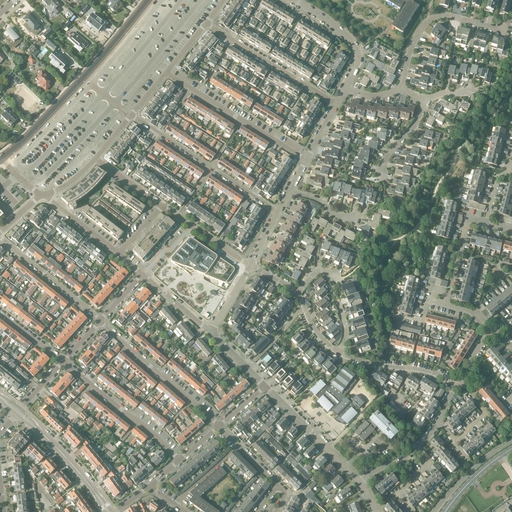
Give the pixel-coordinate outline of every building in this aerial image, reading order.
[(43,2),(42,3),(44,6),(45,5),(47,6),(45,8),(51,14),(52,12),(55,15),(61,10),(57,7),(59,5),(53,0),(42,0),(42,1),(43,2)] [(106,0),(109,2),(107,5),(109,7),(115,12),(121,4),(116,0),(106,0)] [(242,0),(234,0),(234,2),(241,7),(243,8),(247,3),(245,2),(242,0)] [(262,8),(259,13),(261,15),(269,2),(264,0),(263,0),(259,6),(260,6),(262,8)] [(405,0),(387,0),(401,8),(405,0)] [(400,31),(401,32),(402,32),(403,30),(401,29),(403,25),(405,26),(407,24),(405,23),(407,19),(409,20),(411,18),(409,17),(411,13),(413,14),(414,12),(413,11),(414,7),(416,8),(418,6),(414,3),(415,1),(414,1),(415,0),(414,0),(408,0),(408,1),(409,2),(408,3),(406,7),(406,6),(404,9),(405,10),(403,13),(402,12),(400,15),(401,16),(399,19),(398,18),(397,21),(397,22),(395,25),(395,24),(393,27),(394,28),(393,29),(399,33),(400,31)] [(440,0),(440,4),(441,5),(440,7),(447,9),(449,0),(440,0)] [(456,7),(460,8),(461,2),(462,2),(462,1),(465,2),(464,3),(465,3),(465,0),(458,0),(458,1),(457,1),(456,7)] [(493,13),(496,0),(489,0),(487,9),(486,8),(486,9),(488,9),(487,12),(493,13)] [(508,14),(511,3),(504,1),(501,13),(499,12),(498,15),(504,17),(505,14),(508,14)] [(78,10),(83,14),(89,6),(84,2),(78,10)] [(230,7),(237,12),(239,9),(241,10),(243,8),(241,7),(234,2),(230,7)] [(267,11),(270,12),(274,5),(269,2),(261,15),(264,16),(266,13),(267,11)] [(269,19),(272,21),(275,15),(279,9),(277,7),(274,5),(274,6),(274,5),(270,12),(273,14),(272,16),(271,16),(269,19)] [(234,17),(236,19),(240,14),(237,12),(230,7),(226,12),(234,17)] [(71,17),(75,13),(69,8),(66,12),(71,17)] [(280,19),(284,12),(285,11),(282,9),(281,10),(279,9),(275,15),(272,21),(274,22),(276,19),(277,17),(280,19)] [(246,10),(243,16),(248,19),(249,16),(251,13),(246,10)] [(232,24),(236,19),(234,17),(226,12),(223,17),(230,22),(232,24)] [(283,21),(280,26),(282,27),(289,15),(284,12),(280,19),(283,21)] [(28,25),(34,31),(39,27),(33,20),(35,18),(30,13),(22,20),(28,25)] [(86,22),(98,32),(104,24),(92,14),(88,19),(86,22)] [(294,18),(289,15),(282,27),(278,33),(286,37),(290,31),(287,29),(285,32),(283,31),(287,25),(286,25),(287,23),(290,25),(295,18),(294,18)] [(230,22),(223,17),(219,22),(219,23),(218,24),(222,27),(223,26),(226,28),(226,27),(228,29),(232,24),(230,22)] [(68,21),(63,25),(68,30),(72,25),(68,21)] [(296,28),(301,31),(305,25),(300,22),(300,21),(295,28),(296,28)] [(435,30),(443,36),(447,31),(449,33),(452,29),(448,26),(447,26),(445,24),(442,28),(438,25),(435,30)] [(303,33),(306,35),(310,28),(311,27),(308,25),(307,26),(305,25),(301,31),(297,37),(294,42),(297,44),(300,39),(300,38),(303,33)] [(49,26),(46,29),(47,30),(49,32),(52,36),(55,33),(52,30),(49,26)] [(452,43),(460,45),(464,29),(459,28),(459,27),(458,27),(456,36),(457,36),(456,38),(453,37),(452,43)] [(14,47),(22,40),(16,34),(15,34),(10,28),(4,34),(7,37),(6,38),(14,47)] [(239,36),(244,39),(249,30),(247,28),(246,31),(243,29),(239,36)] [(306,35),(311,38),(315,31),(310,28),(306,35)] [(469,47),(471,39),(468,38),(470,30),(470,31),(464,29),(460,45),(469,47)] [(252,31),(249,30),(244,39),(249,42),(253,35),(250,33),(252,31)] [(443,36),(435,30),(431,35),(436,38),(433,41),(439,45),(443,40),(441,39),(443,36)] [(320,34),(315,31),(311,38),(316,41),(320,34)] [(473,46),(479,47),(482,34),(476,32),(474,40),(471,39),(469,47),(472,48),(473,46)] [(74,33),(69,39),(76,44),(73,47),(80,52),(82,49),(84,48),(86,48),(88,46),(88,45),(87,44),(87,43),(84,41),(83,41),(82,40),(83,39),(76,34),(74,33)] [(254,33),(253,35),(249,42),(254,45),(258,36),(254,33)] [(204,42),(201,45),(209,52),(210,53),(213,49),(220,53),(224,46),(219,43),(218,45),(215,43),(217,41),(216,40),(217,38),(212,34),(211,35),(210,35),(207,38),(206,37),(203,41),(204,42)] [(325,37),(320,34),(316,41),(321,44),(325,37)] [(487,49),(489,42),(486,42),(487,38),(488,38),(489,37),(488,36),(488,35),(482,34),(479,47),(485,49),(487,49)] [(261,37),(259,36),(258,36),(254,45),(258,48),(262,41),(260,39),(261,37)] [(332,41),(325,37),(321,44),(320,46),(322,48),(324,46),(328,48),(332,41)] [(491,48),(497,50),(500,37),(497,37),(497,38),(494,37),(492,43),(489,42),(487,49),(490,50),(491,48)] [(508,57),(509,50),(504,48),(504,47),(506,40),(503,39),(503,38),(500,37),(497,50),(503,51),(502,55),(508,57)] [(49,38),(45,42),(54,50),(58,46),(49,38)] [(309,40),(308,43),(304,49),(307,50),(312,42),(309,40)] [(258,48),(263,50),(267,44),(262,41),(258,48)] [(272,47),(267,44),(263,50),(268,53),(268,54),(272,47),(272,46),(272,47)] [(271,55),(276,58),(282,48),(283,45),(281,44),(278,50),(275,48),(271,55)] [(375,60),(380,52),(386,55),(389,50),(377,44),(375,48),(376,49),(376,50),(374,49),(370,57),(375,60)] [(197,51),(204,57),(209,52),(201,45),(198,48),(199,49),(197,51)] [(27,51),(31,54),(36,50),(33,46),(27,51)] [(285,64),(290,67),(294,60),(292,59),(295,53),(296,53),(299,48),(296,46),(293,52),(285,64)] [(225,54),(230,57),(235,50),(230,47),(229,47),(225,54)] [(280,61),(285,54),(282,53),(284,50),(282,48),(276,58),(280,61)] [(437,60),(437,59),(438,55),(445,56),(446,51),(432,48),(431,53),(424,51),(423,57),(429,58),(430,58),(437,60)] [(239,53),(235,50),(230,57),(229,59),(231,60),(232,58),(235,60),(239,53)] [(287,56),(285,54),(280,61),(285,64),(293,52),(290,50),(289,51),(290,52),(289,54),(288,54),(287,56)] [(393,59),(388,67),(396,70),(395,70),(399,63),(397,61),(399,56),(389,50),(386,55),(393,59)] [(56,51),(50,58),(62,69),(67,63),(68,61),(65,59),(65,58),(56,51)] [(201,58),(202,59),(204,57),(197,51),(196,52),(195,52),(193,55),(199,61),(201,58)] [(335,59),(337,60),(344,64),(347,59),(346,58),(348,56),(340,51),(335,59)] [(240,63),(244,56),(239,53),(235,60),(240,63)] [(190,59),(189,61),(195,66),(199,61),(193,55),(190,59)] [(31,56),(27,60),(32,65),(36,60),(31,56)] [(242,64),(245,66),(249,59),(244,56),(240,63),(237,68),(233,73),(236,75),(240,69),(239,69),(242,64)] [(315,65),(318,59),(316,58),(311,65),(310,67),(312,68),(314,65),(315,65)] [(430,58),(429,58),(428,63),(420,60),(418,66),(424,67),(434,69),(435,64),(441,66),(442,61),(437,59),(437,60),(430,58)] [(254,62),(249,59),(245,66),(248,67),(247,69),(249,70),(250,69),(254,62)] [(290,67),(295,70),(299,63),(294,60),(290,67)] [(341,69),(344,64),(337,60),(334,65),(341,69)] [(366,71),(370,73),(371,74),(375,66),(382,70),(385,65),(375,60),(372,65),(370,64),(366,71)] [(193,69),(196,71),(198,68),(195,66),(189,61),(187,63),(187,62),(184,66),(182,68),(186,72),(188,70),(190,72),(193,69)] [(250,69),(254,72),(259,65),(254,62),(250,69)] [(304,66),(299,63),(295,70),(300,73),(304,66)] [(263,68),(259,65),(254,72),(259,74),(263,68)] [(300,73),(305,76),(309,69),(309,68),(305,65),(304,66),(300,73)] [(334,65),(331,71),(338,75),(341,69),(334,65)] [(391,85),(393,82),(396,77),(393,75),(396,70),(388,67),(385,65),(382,70),(389,74),(385,81),(383,84),(389,87),(390,84),(391,85)] [(468,80),(470,74),(471,70),(467,69),(468,66),(461,65),(460,71),(459,73),(464,75),(463,78),(468,80)] [(457,81),(459,73),(460,71),(456,70),(456,68),(450,66),(447,74),(453,76),(452,79),(457,81)] [(479,80),(480,78),(482,70),(478,70),(479,67),(472,66),(471,70),(470,74),(475,76),(474,79),(479,80)] [(414,75),(421,77),(429,78),(430,74),(437,76),(438,70),(434,69),(424,67),(423,71),(416,70),(414,75)] [(263,68),(259,74),(258,77),(264,81),(265,78),(264,77),(268,71),(268,70),(268,71),(263,68)] [(313,72),(309,69),(305,76),(309,79),(314,72),(313,72)] [(482,69),(482,70),(480,78),(485,79),(484,82),(490,84),(490,83),(491,83),(493,78),(491,78),(493,71),(482,69)] [(334,80),(338,75),(331,71),(328,76),(334,80)] [(8,77),(12,80),(12,81),(13,80),(14,81),(18,77),(12,72),(9,75),(10,76),(8,77)] [(49,81),(48,80),(46,78),(47,77),(42,72),(38,76),(35,79),(38,82),(38,83),(46,90),(50,86),(48,85),(49,84),(49,83),(49,82),(49,81)] [(267,86),(269,87),(271,84),(272,82),(276,76),(272,73),(272,72),(267,79),(266,79),(265,81),(269,83),(267,86)] [(380,78),(371,74),(370,73),(367,78),(364,76),(359,84),(366,87),(370,80),(377,84),(380,78)] [(219,80),(220,78),(218,77),(217,78),(213,76),(210,83),(215,86),(219,80)] [(272,82),(277,85),(281,78),(276,76),(272,82)] [(331,85),(334,80),(328,76),(324,81),(331,85)] [(421,77),(420,81),(412,79),(410,84),(422,87),(421,88),(424,88),(425,88),(427,88),(428,84),(433,85),(434,79),(429,78),(421,77)] [(281,78),(277,85),(282,88),(286,81),(281,79),(281,78)] [(215,86),(219,89),(223,83),(219,80),(215,86)] [(331,85),(324,81),(322,80),(318,87),(326,92),(327,90),(328,91),(331,85)] [(284,90),(287,91),(291,84),(286,81),(282,88),(280,91),(283,92),(284,90)] [(223,83),(219,89),(225,92),(230,83),(228,82),(227,85),(223,83)] [(166,88),(165,89),(171,94),(177,87),(173,84),(173,85),(171,83),(170,84),(169,84),(168,86),(167,86),(165,88),(166,88)] [(225,92),(230,95),(233,89),(231,87),(232,86),(230,84),(230,83),(225,92)] [(296,87),(291,84),(287,91),(291,94),(296,87)] [(300,90),(296,87),(291,94),(289,98),(291,99),(294,96),(296,97),(301,90),(300,90)] [(25,89),(18,96),(30,108),(36,101),(25,89)] [(161,94),(167,99),(171,94),(165,89),(163,92),(161,94)] [(230,95),(235,98),(238,92),(239,92),(240,90),(238,89),(236,91),(233,89),(230,95)] [(238,92),(235,98),(240,101),(243,95),(239,92),(238,92)] [(157,98),(157,99),(163,104),(166,105),(170,100),(167,99),(161,94),(159,96),(159,95),(157,98)] [(245,105),(250,96),(248,94),(247,97),(243,95),(240,101),(245,105)] [(250,108),(253,102),(250,100),(252,97),(250,96),(245,105),(246,106),(246,107),(249,109),(250,108)] [(184,106),(189,109),(194,101),(189,98),(184,106)] [(155,102),(153,104),(159,109),(161,110),(166,105),(163,104),(157,99),(156,99),(154,102),(155,102)] [(437,103),(432,111),(438,114),(443,106),(451,111),(454,106),(442,99),(439,104),(437,103)] [(345,112),(355,115),(359,101),(353,100),(352,104),(347,103),(345,112)] [(199,104),(194,101),(189,109),(194,112),(193,112),(194,113),(199,104)] [(310,103),(309,105),(319,111),(322,106),(315,101),(313,104),(310,103)] [(366,116),(366,117),(370,104),(364,103),(362,107),(358,106),(359,101),(355,115),(363,117),(364,114),(366,115),(366,116)] [(456,101),(454,106),(451,111),(456,114),(460,107),(467,111),(471,105),(463,101),(461,103),(456,101)] [(370,104),(366,117),(374,119),(375,116),(378,116),(377,117),(378,117),(381,105),(375,103),(374,108),(369,107),(370,104)] [(149,108),(149,109),(155,114),(157,115),(161,110),(159,109),(153,104),(151,106),(149,108)] [(204,107),(199,104),(194,113),(196,114),(197,112),(200,114),(204,107)] [(253,109),(259,113),(262,108),(256,104),(252,110),(253,109)] [(389,118),(392,105),(386,104),(385,108),(381,107),(381,105),(378,117),(385,119),(386,116),(389,117),(389,118)] [(393,106),(392,105),(389,118),(396,120),(397,117),(400,118),(403,106),(398,104),(396,109),(392,108),(393,106)] [(319,112),(319,111),(309,105),(306,110),(308,112),(316,117),(317,115),(319,112)] [(404,106),(403,106),(400,118),(409,121),(410,117),(412,117),(415,107),(409,105),(407,109),(403,108),(404,106)] [(202,117),(204,119),(209,111),(204,107),(200,114),(203,115),(202,117)] [(269,113),(262,108),(259,113),(259,114),(266,118),(269,113)] [(11,126),(17,119),(13,115),(14,114),(12,112),(11,113),(7,109),(0,115),(8,122),(7,123),(9,124),(11,126)] [(148,109),(146,111),(146,112),(145,114),(144,116),(149,120),(150,119),(152,120),(156,115),(155,114),(149,109),(148,109)] [(272,122),(273,122),(276,117),(279,113),(280,113),(282,111),(280,110),(281,109),(279,109),(277,112),(277,111),(274,116),(269,113),(266,118),(273,122),(272,122)] [(214,114),(209,111),(204,119),(209,122),(210,120),(214,114)] [(438,114),(432,111),(431,114),(432,115),(431,116),(430,116),(428,119),(425,117),(422,123),(425,125),(424,126),(431,129),(433,130),(434,128),(432,127),(435,121),(442,125),(446,118),(438,114)] [(315,117),(316,117),(308,112),(305,117),(312,122),(313,120),(314,121),(316,117),(315,117)] [(219,117),(214,114),(210,120),(215,123),(219,117)] [(224,120),(219,117),(215,123),(220,126),(224,120)] [(283,121),(276,117),(273,122),(280,126),(279,127),(283,120),(283,121)] [(297,120),(301,123),(309,127),(312,122),(305,117),(303,120),(299,118),(297,120)] [(229,123),(224,120),(220,126),(225,129),(229,123)] [(350,133),(351,133),(352,129),(358,131),(360,125),(346,122),(344,127),(338,125),(336,130),(342,132),(342,131),(350,133)] [(230,124),(229,123),(225,129),(223,132),(230,136),(235,128),(233,127),(234,125),(231,123),(230,124)] [(309,128),(309,127),(301,123),(298,128),(306,133),(307,131),(310,128),(309,128)] [(165,130),(172,134),(175,129),(169,124),(165,130)] [(134,127),(130,132),(138,139),(139,137),(140,136),(142,137),(144,135),(143,133),(144,132),(136,126),(135,128),(134,127)] [(245,137),(248,131),(241,127),(242,127),(238,133),(238,132),(245,137)] [(305,133),(306,133),(298,128),(295,133),(302,138),(304,136),(304,137),(306,133),(305,133)] [(178,139),(182,133),(175,129),(172,134),(171,134),(172,134),(178,138),(178,139)] [(378,132),(376,139),(383,140),(385,141),(386,136),(390,137),(391,131),(382,129),(381,133),(378,132)] [(417,139),(421,140),(431,142),(432,137),(439,139),(441,134),(426,130),(425,135),(418,134),(417,139)] [(249,131),(248,131),(245,137),(252,141),(255,135),(255,136),(248,131),(249,131)] [(331,139),(336,140),(347,143),(348,138),(353,139),(355,134),(351,133),(350,133),(342,131),(342,132),(341,136),(333,134),(331,139)] [(136,141),(138,139),(130,132),(126,137),(132,142),(134,140),(136,141)] [(185,143),(188,138),(182,133),(178,139),(178,138),(185,143)] [(255,135),(252,141),(259,145),(262,139),(262,140),(255,136),(255,135)] [(128,147),(132,142),(126,137),(121,142),(128,147)] [(492,143),(502,145),(503,141),(493,138),(491,137),(490,142),(492,143)] [(191,148),(195,142),(188,138),(185,143),(191,147),(191,148)] [(369,141),(368,148),(374,149),(377,150),(378,145),(381,146),(383,140),(376,139),(373,138),(372,142),(369,141)] [(262,140),(262,139),(259,145),(265,149),(265,150),(269,144),(269,143),(268,144),(262,140)] [(341,152),(341,151),(342,147),(349,148),(350,143),(347,143),(336,140),(335,145),(328,143),(327,148),(332,150),(332,149),(341,152)] [(433,143),(431,142),(421,140),(420,144),(411,142),(410,147),(412,148),(426,151),(427,146),(432,148),(433,143)] [(158,154),(160,151),(164,146),(163,146),(157,142),(157,141),(152,150),(158,154)] [(121,142),(118,147),(126,154),(130,149),(128,147),(121,142)] [(198,152),(202,147),(195,142),(191,148),(192,147),(198,151),(198,152)] [(164,146),(160,151),(167,156),(170,150),(170,151),(164,146)] [(118,147),(114,151),(120,157),(122,158),(126,154),(118,147)] [(205,156),(208,151),(209,151),(208,150),(208,151),(202,147),(198,152),(205,156),(204,156),(205,157),(205,156)] [(373,155),(374,149),(368,148),(364,147),(363,151),(361,150),(360,156),(368,159),(368,158),(370,154),(373,155)] [(417,159),(418,155),(425,156),(426,151),(412,148),(411,152),(404,151),(403,156),(407,157),(417,159)] [(345,152),(341,151),(341,152),(332,149),(332,150),(331,154),(323,152),(321,157),(326,159),(326,158),(337,161),(338,156),(344,157),(345,152)] [(167,156),(173,160),(177,154),(177,155),(170,151),(171,150),(170,150),(167,156)] [(116,161),(120,157),(114,151),(109,157),(110,157),(109,159),(116,165),(118,163),(118,162),(116,161)] [(208,151),(205,156),(211,160),(211,161),(215,155),(208,151)] [(177,155),(177,154),(173,160),(180,164),(184,159),(183,159),(177,155)] [(357,167),(363,168),(364,164),(368,165),(369,159),(368,158),(368,159),(360,156),(359,156),(358,160),(356,160),(354,166),(357,167)] [(151,162),(144,157),(142,160),(144,161),(149,165),(151,162)] [(281,164),(288,168),(289,168),(291,165),(290,165),(292,162),(285,157),(281,164)] [(419,160),(417,159),(407,157),(406,161),(397,159),(396,165),(404,167),(404,166),(412,168),(413,164),(418,165),(419,160)] [(498,161),(488,158),(486,157),(484,162),(497,166),(498,161)] [(316,167),(322,168),(323,168),(331,170),(332,165),(339,167),(340,161),(337,161),(326,158),(326,159),(325,163),(318,161),(316,167)] [(184,159),(180,164),(187,169),(190,164),(191,163),(190,163),(190,164),(184,159)] [(218,164),(224,169),(228,164),(221,159),(222,159),(221,159),(217,165),(218,165),(218,164)] [(231,174),(234,168),(228,164),(228,163),(228,164),(224,169),(231,173),(231,174)] [(197,168),(190,164),(187,169),(194,173),(197,168)] [(281,164),(278,169),(285,174),(287,171),(286,171),(288,168),(281,164)] [(394,174),(403,177),(403,176),(408,178),(408,177),(409,173),(417,175),(418,170),(412,168),(404,166),(404,167),(402,171),(395,169),(394,174)] [(72,193),(71,191),(68,193),(65,195),(62,196),(63,198),(61,199),(72,210),(73,210),(74,210),(76,209),(76,208),(76,207),(75,204),(74,204),(71,206),(70,204),(73,203),(74,202),(79,199),(80,199),(85,195),(85,194),(90,190),(95,185),(96,185),(100,180),(100,179),(104,174),(105,174),(96,168),(96,167),(94,170),(95,171),(93,174),(91,176),(90,175),(88,177),(85,180),(87,181),(84,183),(82,185),(81,184),(78,186),(76,188),(77,189),(74,191),(72,193)] [(140,178),(145,171),(140,168),(140,167),(135,174),(135,175),(140,178)] [(366,169),(363,168),(357,167),(356,171),(353,170),(352,177),(360,179),(361,174),(365,175),(366,169)] [(200,178),(204,172),(203,172),(197,168),(194,173),(200,177),(200,178)] [(237,178),(241,173),(234,168),(231,174),(231,173),(238,178),(237,178)] [(274,175),(282,180),(283,177),(285,174),(278,169),(275,168),(274,170),(276,171),(274,175)] [(311,175),(316,176),(327,179),(328,174),(334,176),(335,171),(331,170),(323,168),(322,168),(321,173),(313,170),(311,175)] [(473,175),(485,179),(487,174),(474,170),(473,175)] [(150,175),(145,171),(140,178),(145,182),(150,175)] [(248,177),(241,173),(237,178),(238,178),(244,182),(248,177)] [(264,173),(258,181),(262,183),(265,178),(266,179),(266,178),(265,177),(267,175),(264,173)] [(150,175),(145,182),(150,185),(155,178),(150,175)] [(274,175),(271,181),(278,185),(280,183),(280,182),(281,179),(282,180),(274,175)] [(471,180),(474,181),(484,184),(485,179),(473,175),(471,180)] [(206,182),(213,186),(216,181),(210,177),(210,176),(206,182)] [(330,180),(327,179),(316,176),(315,181),(308,179),(306,184),(321,188),(323,183),(329,185),(330,180)] [(408,188),(408,187),(409,183),(414,184),(416,179),(408,177),(408,178),(403,176),(403,177),(402,181),(393,179),(392,184),(397,185),(408,188)] [(254,181),(248,177),(244,182),(244,183),(244,182),(251,186),(250,187),(251,187),(255,181),(254,181)] [(155,189),(160,182),(155,178),(150,185),(155,189)] [(216,180),(216,181),(213,186),(219,190),(223,185),(216,181),(217,181),(216,180)] [(472,186),(483,189),(484,184),(474,181),(471,180),(470,185),(472,186)] [(278,185),(271,181),(267,186),(275,191),(276,188),(278,185)] [(160,192),(165,185),(160,182),(155,189),(160,192)] [(344,194),(345,187),(342,186),(342,184),(335,182),(333,191),(338,192),(337,196),(343,197),(344,194)] [(104,189),(106,191),(140,215),(145,207),(111,184),(110,186),(107,185),(104,189)] [(170,189),(170,188),(165,185),(160,192),(166,196),(170,189)] [(223,185),(219,190),(226,195),(230,189),(229,190),(223,185)] [(275,191),(267,186),(266,185),(262,191),(263,192),(271,197),(271,196),(273,194),(275,191)] [(344,194),(349,195),(348,198),(353,200),(354,198),(356,190),(352,189),(353,186),(346,185),(345,187),(344,194)] [(411,188),(408,187),(408,188),(397,185),(396,190),(389,188),(388,193),(403,197),(404,192),(410,194),(411,188)] [(170,189),(166,196),(171,199),(176,192),(173,190),(174,188),(172,186),(170,188),(170,189)] [(367,201),(369,202),(375,203),(377,193),(373,193),(373,190),(367,188),(366,191),(363,203),(367,203),(367,201)] [(226,195),(233,199),(236,194),(230,190),(230,189),(226,195)] [(363,204),(363,203),(366,191),(363,190),(362,191),(356,189),(356,190),(354,198),(359,199),(358,203),(363,204)] [(467,195),(480,199),(481,194),(471,191),(469,190),(467,195)] [(171,199),(176,203),(181,196),(176,192),(171,199)] [(181,196),(176,203),(181,206),(188,197),(184,194),(182,197),(181,196)] [(236,194),(233,199),(239,204),(243,198),(243,199),(236,194),(237,194),(236,194)] [(477,204),(479,204),(480,199),(467,195),(466,201),(468,201),(471,202),(474,203),(477,204)] [(444,206),(446,206),(457,209),(458,204),(445,200),(444,206)] [(187,210),(193,215),(198,207),(192,203),(192,202),(186,211),(187,210)] [(290,211),(304,218),(305,215),(304,214),(308,207),(300,203),(298,207),(293,205),(290,211)] [(41,207),(38,212),(44,217),(48,212),(50,214),(52,211),(44,205),(42,207),(41,207)] [(82,211),(86,214),(85,215),(118,240),(123,233),(91,208),(87,205),(82,211)] [(257,206),(252,214),(260,219),(260,218),(262,216),(264,212),(261,211),(262,209),(257,206)] [(198,207),(193,215),(200,219),(205,212),(198,207)] [(375,213),(373,222),(380,224),(382,215),(389,217),(389,218),(392,219),(394,212),(380,209),(378,214),(375,213)] [(289,215),(286,221),(298,227),(296,226),(298,223),(300,225),(304,218),(290,211),(295,214),(294,218),(289,215)] [(41,222),(44,217),(38,212),(34,216),(41,222)] [(211,217),(205,212),(200,219),(199,220),(200,220),(200,219),(206,224),(211,217)] [(160,213),(157,217),(172,232),(177,227),(174,225),(167,218),(161,213),(160,213)] [(258,222),(260,219),(252,214),(249,220),(256,224),(257,224),(258,222)] [(41,222),(34,216),(30,221),(39,228),(42,223),(41,222)] [(157,217),(153,222),(168,236),(172,232),(157,217)] [(211,217),(206,224),(213,228),(218,221),(211,217)] [(322,227),(325,229),(328,223),(328,222),(320,218),(319,221),(314,218),(308,228),(314,231),(317,224),(322,227)] [(53,224),(51,222),(49,224),(54,227),(59,221),(57,219),(53,224)] [(254,227),(256,224),(249,220),(246,225),(253,230),(255,227),(254,227)] [(63,221),(62,222),(62,221),(56,229),(61,233),(67,226),(65,224),(65,223),(63,221)] [(224,226),(218,221),(213,228),(212,229),(213,229),(219,233),(219,234),(225,225),(224,226)] [(283,224),(280,230),(294,237),(290,235),(291,232),(294,234),(298,227),(286,221),(289,223),(287,227),(283,224)] [(380,224),(373,222),(369,221),(367,226),(364,226),(362,234),(364,235),(363,237),(369,239),(370,233),(369,233),(371,227),(379,229),(380,224)] [(153,222),(149,226),(164,240),(168,236),(153,222)] [(23,223),(19,228),(26,234),(30,229),(23,223)] [(328,223),(325,229),(322,233),(327,236),(331,229),(336,231),(335,232),(338,234),(341,230),(342,227),(334,223),(333,225),(328,223)] [(246,225),(244,228),(242,231),(249,236),(250,236),(251,233),(253,230),(246,225)] [(72,230),(67,226),(61,233),(67,237),(72,230)] [(149,226),(144,231),(160,245),(164,240),(149,226)] [(440,231),(450,234),(452,229),(441,226),(439,226),(437,231),(440,231)] [(22,238),(26,234),(19,228),(15,233),(22,238)] [(41,228),(38,231),(43,234),(42,235),(46,238),(52,230),(49,228),(46,232),(41,228)] [(71,241),(77,233),(75,232),(76,231),(73,229),(73,230),(72,230),(67,237),(71,241)] [(246,241),(248,239),(249,236),(242,231),(239,229),(237,232),(241,234),(239,237),(246,241)] [(279,235),(276,240),(286,245),(287,243),(290,244),(294,237),(280,230),(285,233),(283,237),(279,235)] [(355,234),(352,233),(347,230),(345,232),(341,230),(338,234),(335,240),(340,243),(344,236),(354,241),(356,236),(354,235),(355,234)] [(140,235),(156,249),(160,245),(144,231),(140,235)] [(449,239),(450,234),(440,231),(437,231),(436,236),(449,239)] [(23,239),(22,238),(15,233),(15,232),(13,234),(14,235),(11,238),(14,240),(13,242),(16,245),(18,243),(19,244),(23,239)] [(83,238),(77,233),(71,241),(77,245),(83,238)] [(140,235),(136,239),(152,254),(156,249),(140,235)] [(304,252),(312,256),(313,256),(311,255),(315,247),(312,246),(315,241),(305,235),(302,241),(309,245),(306,249),(305,249),(304,252)] [(244,244),(246,241),(239,237),(235,243),(233,241),(231,244),(237,248),(239,245),(242,247),(243,247),(245,244),(244,244)] [(132,244),(136,247),(148,258),(152,254),(136,239),(132,244)] [(171,260),(171,261),(171,262),(172,263),(180,269),(185,272),(186,270),(189,272),(190,272),(191,272),(192,272),(193,271),(223,283),(224,283),(225,283),(226,283),(226,282),(227,282),(234,271),(234,270),(234,269),(234,268),(233,268),(217,256),(207,250),(204,247),(192,240),(191,239),(190,239),(189,239),(188,240),(178,251),(171,258),(171,259),(171,260)] [(81,247),(81,248),(80,248),(83,250),(81,253),(83,254),(85,252),(91,244),(86,240),(81,247)] [(272,244),(269,249),(283,257),(283,256),(279,254),(280,252),(283,253),(287,246),(286,245),(276,240),(276,241),(279,242),(276,246),(272,244)] [(331,257),(331,256),(334,248),(331,247),(332,244),(325,241),(322,250),(327,252),(325,255),(331,257)] [(92,244),(91,244),(85,252),(90,256),(96,248),(94,246),(95,246),(92,244)] [(33,257),(39,249),(33,245),(28,251),(30,253),(30,254),(33,257)] [(36,258),(39,260),(50,247),(48,245),(42,252),(39,249),(33,257),(36,259),(36,258)] [(39,260),(45,265),(50,259),(46,255),(52,248),(50,247),(39,260)] [(144,263),(148,258),(136,247),(132,252),(134,254),(142,261),(144,263)] [(96,248),(90,256),(96,260),(101,252),(99,250),(100,250),(97,248),(96,248)] [(297,264),(301,266),(304,268),(308,260),(310,261),(312,256),(304,252),(298,248),(295,253),(302,257),(300,262),(299,262),(297,264)] [(331,256),(336,258),(334,261),(340,264),(341,260),(343,256),(339,254),(341,250),(334,248),(331,256)] [(279,264),(283,257),(269,249),(269,250),(275,253),(273,256),(268,254),(265,260),(275,265),(277,262),(279,264)] [(102,252),(101,252),(96,260),(102,264),(104,261),(103,260),(107,256),(104,254),(105,254),(102,252)] [(341,260),(346,262),(344,266),(349,268),(353,260),(349,259),(351,255),(344,252),(343,256),(341,260)] [(45,265),(50,269),(62,255),(60,254),(54,262),(50,259),(45,265)] [(5,260),(8,262),(10,264),(14,260),(9,255),(5,260)] [(56,275),(56,274),(61,268),(58,265),(64,259),(63,258),(65,256),(62,255),(50,269),(53,272),(53,273),(56,275)] [(119,269),(121,268),(111,260),(109,262),(119,269)] [(62,279),(68,271),(74,264),(75,263),(72,261),(69,265),(70,265),(65,271),(61,268),(56,274),(62,279)] [(299,271),(301,266),(297,264),(291,261),(288,266),(295,270),(293,275),(292,274),(290,277),(297,281),(301,273),(299,271)] [(13,266),(16,269),(14,271),(17,273),(19,271),(23,266),(17,262),(13,266)] [(68,276),(69,275),(76,267),(74,264),(68,271),(62,279),(68,284),(71,279),(68,276)] [(19,271),(23,274),(22,276),(24,277),(29,271),(23,266),(19,271)] [(120,282),(124,278),(128,274),(122,268),(118,272),(93,300),(84,293),(82,295),(91,302),(97,308),(105,299),(105,300),(105,299),(112,291),(113,291),(113,290),(120,282),(120,283),(121,282),(120,282)] [(91,274),(95,277),(99,271),(95,268),(91,274)] [(6,279),(10,275),(6,271),(2,276),(6,279)] [(34,276),(29,271),(24,277),(18,283),(17,286),(16,287),(18,288),(25,279),(25,278),(26,277),(27,278),(26,280),(29,282),(31,281),(30,280),(34,276)] [(78,282),(77,284),(73,288),(79,293),(83,288),(80,285),(86,278),(85,277),(87,275),(85,274),(78,282)] [(40,280),(34,276),(30,280),(31,281),(36,285),(40,280)] [(323,287),(326,285),(326,284),(324,283),(325,282),(321,277),(313,284),(315,286),(314,287),(317,293),(323,287)] [(256,278),(253,283),(262,289),(263,286),(266,287),(269,282),(263,279),(262,281),(256,278)] [(68,284),(73,288),(77,284),(71,279),(68,284)] [(46,285),(40,280),(36,285),(35,287),(28,295),(30,297),(38,287),(42,290),(46,285)] [(346,297),(347,297),(357,293),(353,282),(341,287),(343,293),(345,293),(346,297)] [(260,292),(262,289),(253,283),(250,289),(250,288),(249,289),(255,292),(254,295),(259,298),(262,293),(260,292)] [(25,293),(28,295),(35,287),(32,284),(25,293)] [(326,284),(326,285),(323,287),(317,293),(314,295),(318,299),(316,300),(319,303),(324,298),(328,295),(326,293),(331,289),(326,284)] [(10,285),(4,294),(5,295),(12,286),(10,285)] [(51,290),(46,285),(42,290),(45,293),(44,294),(40,299),(41,299),(39,300),(41,302),(51,290)] [(1,301),(6,306),(6,307),(10,301),(6,298),(14,288),(12,286),(5,295),(1,301)] [(145,288),(140,294),(146,300),(148,297),(150,298),(152,296),(151,295),(151,294),(145,288)] [(51,290),(41,302),(39,305),(43,307),(45,304),(43,303),(49,296),(53,299),(57,294),(51,290)] [(508,303),(511,299),(511,298),(505,291),(501,295),(508,303)] [(359,292),(357,293),(347,297),(349,304),(351,303),(352,307),(361,304),(361,305),(363,304),(359,292)] [(402,297),(405,297),(415,300),(416,297),(417,297),(418,297),(418,296),(416,295),(406,292),(406,293),(403,292),(402,297)] [(9,309),(9,308),(12,310),(24,295),(22,293),(21,293),(19,296),(18,298),(19,299),(15,303),(11,299),(10,301),(6,307),(9,309)] [(57,294),(53,299),(57,302),(54,306),(50,309),(51,310),(49,312),(51,314),(58,305),(59,304),(63,299),(57,294)] [(142,304),(146,300),(140,294),(136,298),(142,304)] [(246,294),(243,299),(252,304),(254,302),(256,303),(259,298),(254,295),(252,297),(246,294)] [(280,299),(279,301),(279,302),(281,304),(282,303),(289,309),(293,305),(287,301),(289,299),(285,295),(284,294),(281,299),(280,299)] [(14,313),(18,316),(22,310),(23,308),(19,305),(21,303),(22,304),(27,297),(24,295),(12,310),(15,313),(14,313)] [(504,306),(508,303),(501,295),(497,298),(504,306)] [(136,298),(132,302),(138,308),(142,304),(136,298)] [(318,310),(320,313),(324,310),(329,306),(327,304),(328,303),(324,298),(319,303),(316,305),(319,309),(318,310)] [(500,309),(504,306),(497,298),(493,301),(500,309)] [(63,299),(59,304),(58,305),(60,307),(63,310),(69,304),(63,299)] [(246,308),(244,311),(250,314),(255,306),(252,304),(243,299),(240,304),(240,305),(246,308)] [(496,313),(500,309),(493,301),(489,305),(496,313)] [(135,313),(138,308),(132,302),(128,307),(135,313)] [(276,304),(275,307),(285,315),(286,315),(288,313),(287,312),(289,309),(282,303),(281,304),(279,302),(276,304)] [(29,313),(35,304),(33,303),(30,307),(27,312),(29,313)] [(24,319),(29,324),(33,319),(34,317),(30,314),(31,313),(32,314),(36,309),(35,308),(37,306),(35,304),(29,313),(28,314),(24,319)] [(353,315),(354,319),(363,316),(365,315),(361,305),(361,304),(352,307),(349,308),(351,315),(353,315)] [(60,307),(58,305),(51,314),(53,316),(60,307)] [(490,314),(492,316),(496,313),(489,305),(485,308),(486,309),(488,311),(490,314)] [(72,306),(70,308),(77,314),(79,312),(72,306)] [(135,313),(128,307),(124,311),(131,317),(133,314),(135,316),(136,314),(135,313)] [(165,319),(167,318),(166,318),(171,314),(165,307),(160,312),(159,312),(165,319)] [(272,309),(269,314),(274,318),(276,316),(281,320),(281,321),(284,318),(283,317),(285,315),(275,307),(274,307),(272,309)] [(21,317),(24,319),(28,314),(22,310),(18,316),(20,318),(21,317)] [(237,310),(234,315),(242,320),(244,317),(247,319),(250,314),(244,311),(243,313),(237,310)] [(329,315),(324,310),(320,313),(321,313),(316,317),(320,321),(319,321),(321,324),(329,317),(328,315),(329,315)] [(132,318),(131,317),(124,311),(120,315),(127,321),(128,319),(130,320),(132,318)] [(45,312),(37,322),(39,323),(41,322),(47,314),(45,312)] [(138,312),(136,314),(145,322),(147,319),(141,313),(140,314),(138,312)] [(80,313),(72,321),(53,343),(60,349),(59,348),(63,344),(64,345),(64,344),(63,344),(67,340),(71,336),(75,332),(75,331),(78,327),(79,328),(79,327),(82,323),(83,324),(83,323),(82,323),(86,319),(87,319),(80,313)] [(41,322),(42,323),(46,318),(51,322),(53,318),(47,314),(41,322)] [(142,324),(145,322),(136,314),(135,316),(137,318),(136,319),(142,324)] [(177,321),(171,314),(166,318),(167,318),(173,325),(177,321)] [(269,314),(263,321),(266,323),(273,329),(277,325),(272,320),(274,318),(269,314)] [(127,321),(120,315),(115,321),(122,327),(122,326),(123,327),(125,325),(127,326),(129,323),(127,321)] [(241,323),(242,320),(234,315),(232,318),(231,318),(229,321),(231,322),(232,321),(235,323),(233,325),(235,326),(233,330),(237,334),(241,329),(243,325),(241,323)] [(367,327),(363,316),(354,319),(351,320),(354,327),(355,326),(356,330),(365,327),(366,328),(367,327)] [(324,329),(327,331),(334,325),(333,323),(334,322),(330,317),(329,317),(321,324),(322,324),(321,324),(325,328),(324,329)] [(29,324),(35,328),(35,329),(39,323),(37,322),(33,319),(29,324)] [(129,323),(132,326),(137,330),(139,328),(131,321),(129,323)] [(0,330),(3,333),(8,326),(2,322),(0,324),(0,327),(1,329),(0,330)] [(41,334),(41,333),(45,328),(41,325),(42,323),(41,322),(39,323),(35,329),(41,334)] [(180,337),(181,336),(182,336),(188,330),(182,323),(174,330),(180,337)] [(261,324),(257,329),(262,333),(264,330),(269,335),(270,335),(269,334),(273,329),(266,323),(264,326),(261,324)] [(335,325),(334,325),(327,331),(327,332),(330,336),(331,335),(333,337),(332,338),(340,332),(338,330),(339,329),(335,324),(335,325)] [(14,331),(8,326),(3,333),(6,335),(8,333),(9,334),(8,336),(7,336),(0,345),(0,346),(1,347),(14,331)] [(137,330),(132,326),(127,332),(132,336),(137,330)] [(357,338),(358,342),(367,339),(369,339),(366,328),(365,327),(356,330),(353,331),(356,338),(357,338)] [(244,331),(241,329),(237,334),(239,336),(235,340),(236,340),(241,345),(248,337),(243,332),(244,331)] [(188,330),(182,336),(187,343),(195,337),(188,330)] [(389,345),(395,346),(399,331),(397,330),(395,337),(391,336),(389,345)] [(468,336),(475,340),(478,335),(471,330),(468,336)] [(14,331),(1,347),(4,349),(12,339),(15,342),(20,335),(14,331)] [(395,346),(401,348),(403,339),(400,338),(401,335),(404,336),(405,333),(402,332),(399,331),(395,346)] [(296,345),(299,348),(305,341),(303,339),(302,338),(304,335),(300,332),(299,333),(298,334),(296,335),(295,336),(294,337),(295,337),(293,340),(296,343),(297,344),(296,345)] [(99,338),(108,345),(113,339),(107,333),(106,335),(103,333),(99,338)] [(405,333),(404,336),(408,337),(407,340),(403,339),(401,348),(407,349),(411,334),(409,333),(405,333)] [(46,334),(44,336),(52,342),(54,340),(46,334)] [(133,339),(139,344),(143,339),(142,338),(137,334),(133,339)] [(414,335),(411,334),(407,349),(413,351),(416,342),(412,342),(414,335)] [(26,340),(20,335),(15,342),(14,343),(17,345),(11,352),(14,355),(14,354),(19,348),(26,340)] [(264,336),(255,345),(252,348),(251,349),(257,355),(270,342),(264,336)] [(465,341),(472,345),(475,340),(468,336),(465,341)] [(255,345),(248,337),(241,345),(246,350),(250,346),(252,348),(255,345)] [(416,352),(422,353),(426,338),(424,337),(422,344),(418,343),(416,352)] [(95,342),(102,348),(105,345),(106,347),(108,345),(99,338),(95,342)] [(426,338),(422,353),(429,355),(431,346),(427,346),(429,339),(426,338)] [(139,344),(145,349),(149,344),(143,339),(139,344)] [(201,350),(206,346),(200,339),(195,343),(201,350)] [(371,350),(367,339),(358,342),(355,343),(357,350),(360,349),(362,353),(371,350)] [(25,353),(28,349),(32,344),(26,340),(19,348),(25,353)] [(298,348),(302,352),(303,353),(302,354),(305,356),(306,355),(311,350),(309,348),(307,346),(310,344),(306,340),(305,341),(299,348),(298,348)] [(429,355),(435,356),(439,341),(436,340),(434,347),(431,346),(429,355)] [(439,341),(435,356),(441,358),(443,350),(439,349),(441,342),(439,341)] [(462,346),(468,350),(472,345),(465,341),(462,346)] [(92,346),(98,352),(102,348),(95,342),(92,346)] [(112,349),(116,353),(120,348),(116,344),(112,349)] [(145,349),(151,355),(155,350),(149,344),(145,349)] [(88,350),(95,357),(98,352),(92,346),(88,350)] [(212,353),(206,346),(201,350),(207,357),(212,353)] [(459,351),(465,355),(468,350),(462,346),(459,351)] [(33,349),(41,355),(42,353),(34,347),(33,349)] [(309,361),(312,363),(314,361),(318,357),(316,355),(315,353),(317,351),(313,347),(311,350),(306,355),(305,356),(304,357),(307,361),(309,359),(310,360),(309,361)] [(486,353),(489,357),(497,351),(493,347),(486,353)] [(498,352),(501,349),(499,347),(497,348),(498,349),(497,351),(489,357),(493,361),(500,355),(498,352)] [(88,350),(84,355),(90,361),(95,357),(88,350)] [(157,360),(162,355),(162,354),(160,352),(159,353),(155,350),(151,355),(157,360)] [(455,356),(462,360),(465,355),(459,351),(455,356)] [(123,362),(127,357),(121,352),(117,356),(123,362)] [(261,365),(265,369),(268,366),(267,366),(273,361),(274,359),(271,355),(269,357),(268,356),(269,355),(266,353),(260,359),(263,361),(264,363),(261,365)] [(318,366),(320,369),(321,369),(321,368),(323,366),(327,362),(326,362),(324,360),(323,359),(326,356),(322,353),(318,357),(314,361),(318,364),(319,365),(318,366)] [(0,370),(3,367),(7,362),(10,358),(4,354),(2,357),(6,360),(2,364),(0,362),(0,370)] [(31,366),(38,372),(41,368),(42,368),(41,368),(45,364),(46,364),(45,364),(49,360),(50,360),(43,354),(31,366)] [(218,366),(223,362),(217,354),(212,359),(218,366)] [(90,361),(84,355),(79,360),(86,366),(87,367),(89,364),(88,363),(90,361)] [(157,360),(163,365),(168,360),(167,360),(171,356),(170,355),(167,358),(166,359),(162,355),(157,360)] [(493,361),(496,365),(503,359),(500,355),(493,361)] [(494,367),(498,371),(507,363),(505,360),(508,357),(506,355),(504,356),(505,358),(503,359),(496,365),(494,367)] [(452,361),(459,366),(462,360),(455,356),(452,361)] [(127,357),(123,362),(129,367),(133,362),(127,357)] [(327,372),(329,374),(331,376),(337,370),(333,366),(332,364),(334,362),(330,358),(326,362),(327,362),(323,366),(321,368),(325,372),(326,370),(327,371),(327,372)] [(268,372),(272,376),(275,373),(280,368),(282,366),(278,362),(276,364),(275,363),(276,362),(274,360),(275,359),(274,359),(273,361),(267,366),(268,366),(270,368),(271,370),(268,372)] [(177,365),(171,360),(167,364),(173,369),(177,365)] [(456,371),(459,366),(452,361),(449,367),(456,371)] [(10,368),(8,371),(2,378),(3,379),(3,380),(5,382),(6,381),(7,381),(12,374),(10,372),(13,368),(14,368),(17,364),(14,362),(11,366),(10,368)] [(133,362),(129,367),(135,372),(139,368),(133,362)] [(229,369),(223,362),(218,366),(215,369),(220,374),(222,372),(224,374),(229,369)] [(27,371),(29,369),(23,363),(21,365),(27,371)] [(500,370),(503,373),(511,365),(511,364),(510,364),(508,365),(507,363),(498,371),(500,370)] [(511,363),(511,364),(511,365),(503,373),(503,374),(501,375),(504,379),(506,377),(511,372),(511,369),(511,368),(511,367),(511,363)] [(173,369),(179,375),(183,370),(177,365),(173,369)] [(38,373),(38,372),(31,366),(29,369),(27,371),(34,377),(34,376),(37,372),(38,373)] [(275,379),(279,383),(282,380),(287,375),(283,371),(282,370),(283,369),(281,367),(282,366),(280,368),(275,373),(277,375),(278,377),(275,379)] [(139,368),(135,372),(141,378),(145,373),(139,368)] [(360,397),(357,395),(356,395),(352,399),(353,400),(350,402),(344,396),(356,381),(353,378),(355,376),(345,368),(332,385),(331,386),(329,388),(328,387),(320,380),(310,390),(319,400),(317,402),(328,412),(331,409),(333,411),(333,412),(333,411),(337,415),(337,416),(337,417),(334,420),(334,419),(335,421),(337,422),(339,424),(341,424),(343,425),(343,424),(345,422),(347,424),(357,413),(355,411),(360,407),(365,403),(364,403),(363,400),(360,397)] [(185,380),(189,375),(183,370),(179,375),(185,380)] [(22,371),(20,374),(27,380),(29,378),(22,371)] [(379,381),(383,374),(378,371),(376,374),(374,372),(369,380),(372,381),(374,378),(379,381)] [(390,380),(395,383),(399,376),(394,373),(394,372),(389,380),(390,380)] [(67,373),(63,378),(70,384),(72,385),(76,381),(67,373)] [(98,378),(104,383),(108,378),(102,373),(98,378)] [(147,383),(151,378),(145,373),(141,378),(147,383)] [(185,380),(191,385),(196,379),(195,378),(196,376),(192,373),(189,375),(185,380)] [(10,384),(11,385),(17,378),(18,376),(16,375),(15,376),(12,374),(7,381),(7,382),(7,383),(9,384),(10,384)] [(283,386),(286,390),(291,386),(290,385),(294,382),(296,380),(292,377),(290,378),(289,377),(290,376),(288,374),(287,375),(282,380),(284,382),(285,384),(283,386)] [(384,385),(389,377),(389,376),(386,375),(383,374),(379,381),(384,384),(384,385)] [(402,377),(399,376),(395,383),(394,384),(399,388),(405,378),(404,377),(402,377)] [(411,426),(420,431),(427,419),(429,421),(439,403),(438,402),(445,391),(441,389),(440,390),(437,388),(438,387),(424,378),(422,383),(410,376),(405,384),(416,391),(419,387),(432,395),(420,415),(418,414),(411,426)] [(23,383),(17,378),(11,385),(12,386),(12,387),(14,388),(15,388),(17,390),(23,383)] [(70,384),(63,378),(59,382),(66,388),(70,384)] [(110,388),(114,383),(108,378),(104,383),(110,388)] [(117,386),(120,388),(124,384),(127,381),(126,380),(124,378),(117,386)] [(147,383),(153,388),(157,384),(151,378),(147,383)] [(205,382),(206,382),(211,386),(213,384),(208,379),(206,378),(204,380),(205,381),(205,382)] [(191,385),(197,390),(201,386),(198,383),(200,382),(196,379),(191,385)] [(299,382),(297,379),(296,380),(294,382),(290,385),(291,386),(293,388),(294,389),(291,392),(295,395),(297,394),(298,393),(299,392),(300,391),(301,390),(305,385),(301,382),(299,384),(298,383),(299,382)] [(239,385),(243,390),(249,385),(250,385),(245,380),(239,385)] [(59,382),(55,387),(61,393),(66,388),(59,382)] [(120,388),(117,386),(114,383),(110,388),(117,393),(120,388)] [(163,393),(167,388),(161,383),(157,387),(163,393)] [(503,420),(507,416),(509,415),(489,391),(492,388),(488,384),(478,392),(481,395),(483,397),(487,403),(488,402),(492,408),(496,413),(497,412),(501,418),(503,420)] [(197,390),(203,396),(207,391),(208,392),(210,389),(208,387),(206,390),(204,389),(205,388),(202,385),(201,386),(197,390)] [(233,391),(237,396),(237,395),(243,390),(243,391),(243,390),(239,385),(233,391)] [(389,393),(390,391),(392,388),(387,385),(384,390),(389,393)] [(61,393),(55,387),(50,392),(57,398),(57,397),(58,398),(61,396),(60,395),(61,393)] [(123,398),(127,393),(120,388),(117,393),(123,398)] [(169,398),(173,393),(167,388),(163,393),(169,398)] [(127,393),(123,398),(129,403),(133,398),(131,397),(132,395),(128,391),(127,393)] [(227,396),(231,401),(231,400),(237,395),(237,396),(233,391),(227,396)] [(87,392),(82,398),(84,400),(85,399),(89,402),(93,397),(87,392)] [(169,398),(175,403),(179,398),(173,393),(169,398)] [(221,401),(225,406),(231,401),(227,396),(221,401)] [(99,402),(93,397),(89,402),(90,403),(95,407),(99,402)] [(129,403),(135,408),(139,403),(133,398),(129,403)] [(176,407),(179,410),(185,404),(179,398),(175,403),(177,406),(176,407)] [(467,403),(466,404),(474,414),(476,413),(474,410),(476,408),(470,400),(470,401),(469,400),(466,402),(467,403)] [(225,406),(221,401),(215,406),(214,406),(219,411),(225,406)] [(260,404),(261,405),(265,410),(268,408),(268,409),(271,406),(269,403),(268,404),(265,401),(263,403),(262,402),(260,404)] [(105,407),(99,402),(95,407),(101,412),(105,407)] [(143,402),(139,407),(145,412),(149,407),(143,402)] [(466,404),(462,407),(468,415),(471,413),(473,415),(474,414),(466,404)] [(265,410),(261,405),(259,406),(259,405),(256,408),(261,414),(263,416),(265,414),(263,412),(265,410)] [(47,406),(43,411),(42,410),(41,410),(40,411),(40,412),(40,413),(40,414),(45,418),(53,410),(52,408),(51,410),(47,406)] [(101,412),(107,417),(112,412),(105,407),(101,412)] [(145,412),(151,417),(155,412),(149,407),(145,412)] [(465,417),(468,415),(462,407),(458,411),(466,421),(468,420),(465,417)] [(252,412),(257,418),(261,414),(256,408),(252,412)] [(47,421),(50,423),(57,416),(52,411),(53,410),(45,418),(45,419),(45,420),(47,421)] [(183,410),(179,415),(184,420),(188,416),(183,410)] [(398,416),(402,420),(406,415),(402,411),(398,416)] [(455,416),(460,422),(463,420),(465,422),(466,421),(458,411),(454,414),(455,416)] [(61,412),(57,416),(50,423),(52,425),(52,426),(53,427),(54,427),(55,428),(55,429),(57,431),(60,433),(64,428),(65,428),(70,424),(60,415),(63,413),(61,412)] [(118,417),(112,412),(107,417),(110,419),(109,420),(112,422),(113,423),(114,422),(118,417)] [(151,417),(157,422),(161,417),(155,412),(151,417)] [(248,416),(253,422),(257,418),(252,412),(248,416)] [(363,442),(375,431),(374,430),(377,427),(379,429),(377,431),(382,436),(384,434),(391,441),(401,431),(400,430),(398,432),(378,412),(370,419),(367,423),(366,422),(355,433),(363,442)] [(157,422),(163,427),(168,422),(165,420),(166,418),(164,417),(163,416),(161,417),(157,422)] [(243,420),(248,425),(253,422),(248,416),(243,420)] [(460,422),(455,416),(451,419),(460,430),(461,428),(462,427),(460,425),(462,423),(460,422)] [(124,422),(118,417),(114,422),(120,427),(124,422)] [(288,423),(283,418),(277,425),(283,431),(287,427),(286,426),(288,423)] [(67,440),(68,439),(71,437),(71,436),(78,430),(73,425),(74,424),(74,425),(78,421),(76,419),(66,428),(68,431),(68,432),(65,435),(65,436),(64,437),(67,440)] [(194,425),(198,430),(198,429),(204,424),(204,425),(204,424),(200,419),(199,419),(200,419),(194,425)] [(458,431),(460,430),(451,419),(447,423),(453,430),(456,428),(458,431)] [(243,420),(239,423),(244,429),(248,425),(243,420)] [(262,426),(260,428),(263,431),(265,429),(266,431),(269,429),(264,425),(264,424),(259,420),(258,421),(262,426)] [(97,427),(96,428),(99,431),(103,427),(96,421),(94,423),(97,427)] [(497,432),(489,423),(490,423),(487,421),(486,422),(486,423),(486,424),(487,426),(485,427),(492,436),(497,432)] [(130,427),(124,422),(120,427),(126,432),(130,427)] [(237,434),(239,433),(242,431),(245,435),(247,433),(244,429),(239,423),(234,427),(235,428),(233,430),(237,434)] [(186,428),(188,430),(192,435),(192,434),(198,429),(198,430),(194,425),(191,427),(190,425),(186,428)] [(481,426),(479,428),(488,438),(489,438),(492,436),(485,427),(483,429),(481,426)] [(131,432),(137,437),(141,432),(135,427),(131,432)] [(293,428),(288,433),(288,434),(286,436),(291,441),(294,439),(293,438),(298,433),(293,428)] [(488,438),(479,428),(478,429),(480,432),(477,434),(478,435),(485,443),(484,442),(488,439),(487,439),(488,438)] [(68,439),(68,440),(68,441),(71,444),(72,444),(74,441),(75,441),(82,435),(78,430),(71,436),(71,437),(68,439)] [(192,435),(188,430),(185,432),(183,430),(180,433),(182,435),(186,440),(186,439),(192,434),(192,435)] [(20,431),(17,434),(19,435),(15,439),(14,438),(8,444),(9,446),(12,449),(11,450),(11,451),(12,456),(16,455),(30,440),(29,440),(30,439),(28,437),(27,438),(22,432),(21,433),(20,431)] [(137,439),(137,440),(142,444),(147,438),(141,432),(137,437),(136,438),(137,439)] [(74,441),(72,444),(72,445),(75,449),(80,444),(82,442),(84,444),(89,440),(86,437),(85,438),(82,435),(75,441),(74,441)] [(175,440),(180,445),(186,440),(182,435),(176,440),(175,440)] [(472,436),(481,447),(485,443),(478,435),(476,437),(474,435),(472,436)] [(433,447),(444,438),(443,437),(440,439),(438,436),(430,443),(433,447)] [(470,442),(477,450),(478,451),(481,448),(480,447),(481,447),(472,436),(471,437),(473,440),(470,442)] [(270,437),(267,440),(267,441),(266,442),(267,442),(268,443),(269,442),(271,444),(270,446),(275,442),(270,437)] [(297,444),(302,448),(305,445),(305,446),(308,443),(308,442),(303,438),(301,439),(301,438),(300,439),(301,440),(297,444)] [(436,452),(443,446),(445,444),(442,442),(445,440),(444,438),(433,447),(434,448),(436,451),(436,452)] [(85,454),(95,446),(89,439),(89,440),(84,444),(85,446),(81,450),(82,451),(81,451),(84,455),(85,454)] [(262,446),(260,444),(261,442),(259,440),(252,447),(257,451),(262,446)] [(153,448),(154,447),(152,444),(153,443),(150,441),(146,445),(152,452),(154,450),(153,448)] [(201,466),(207,460),(221,448),(215,441),(169,481),(175,488),(189,476),(196,470),(201,466)] [(464,443),(473,453),(477,450),(470,442),(468,444),(466,442),(464,443)] [(33,443),(27,450),(25,451),(27,453),(29,452),(31,454),(30,455),(30,456),(37,448),(37,447),(35,445),(33,443)] [(461,448),(462,449),(469,457),(473,453),(464,443),(463,444),(464,446),(464,447),(463,446),(461,448)] [(268,448),(266,446),(264,444),(262,446),(257,451),(261,455),(268,448)] [(88,458),(96,452),(98,450),(95,446),(85,454),(86,455),(85,456),(88,459),(88,458)] [(314,449),(311,446),(303,455),(305,457),(306,456),(309,459),(316,451),(316,450),(315,449),(314,449)] [(445,448),(443,446),(436,452),(436,451),(435,453),(437,456),(438,455),(439,457),(449,448),(448,446),(445,448)] [(39,449),(37,448),(30,456),(29,456),(33,461),(34,460),(42,452),(41,451),(39,449)] [(265,459),(270,454),(268,452),(270,450),(268,448),(261,455),(265,459)] [(449,448),(439,457),(439,458),(442,461),(442,460),(442,461),(450,454),(448,451),(450,449),(449,448)] [(154,454),(161,462),(161,461),(162,462),(165,459),(164,459),(166,457),(161,452),(160,453),(158,451),(154,454)] [(256,473),(250,467),(234,451),(228,458),(250,480),(256,473)] [(34,460),(38,464),(46,456),(44,454),(42,452),(34,460)] [(99,457),(96,452),(88,458),(89,459),(88,460),(91,463),(99,457)] [(160,462),(161,462),(154,454),(150,458),(152,460),(151,461),(156,466),(157,465),(158,466),(161,463),(160,462)] [(274,458),(270,454),(265,459),(269,463),(274,458)] [(450,454),(442,461),(446,465),(456,456),(455,454),(452,456),(450,454)] [(295,459),(299,464),(303,460),(299,455),(295,459)] [(449,469),(457,462),(455,459),(457,457),(456,456),(446,465),(449,469)] [(102,460),(99,457),(91,463),(94,467),(94,466),(95,467),(105,459),(104,459),(103,459),(102,460)] [(322,457),(315,464),(314,464),(313,466),(317,470),(326,461),(324,459),(325,459),(323,457),(323,458),(322,457)] [(269,463),(273,467),(278,462),(274,458),(269,463)] [(46,470),(53,463),(53,462),(52,461),(51,461),(49,459),(40,467),(42,470),(43,469),(45,471),(46,470)] [(109,464),(105,459),(95,467),(95,468),(97,471),(98,471),(99,472),(109,464)] [(459,464),(457,462),(449,469),(452,472),(453,472),(454,472),(456,470),(455,470),(463,464),(462,462),(459,464)] [(53,463),(46,470),(48,473),(49,475),(57,467),(55,466),(55,465),(54,464),(53,464),(53,463)] [(107,473),(109,476),(115,471),(109,464),(99,472),(98,472),(101,476),(102,475),(103,476),(107,473)] [(141,468),(139,469),(140,471),(144,476),(145,477),(149,473),(148,473),(144,468),(144,467),(143,466),(142,464),(140,466),(141,468)] [(144,468),(148,473),(153,469),(148,464),(144,467),(144,468)] [(122,465),(115,471),(109,476),(111,478),(106,482),(107,483),(106,484),(105,484),(108,488),(109,487),(117,481),(116,479),(119,476),(118,474),(125,469),(122,465)] [(276,470),(280,475),(285,469),(281,465),(276,470)] [(330,465),(321,473),(326,478),(335,470),(330,465)] [(204,494),(203,494),(204,493),(226,474),(220,467),(197,487),(190,494),(191,493),(194,495),(189,502),(203,511),(217,511),(199,498),(202,495),(203,495),(204,494)] [(140,471),(139,469),(134,473),(136,475),(135,475),(140,480),(144,476),(140,471)] [(289,473),(285,469),(280,475),(284,479),(289,473)] [(302,477),(306,473),(302,469),(297,474),(298,475),(300,473),(303,476),(302,477)] [(433,470),(431,471),(440,482),(441,481),(441,482),(445,479),(438,471),(435,473),(433,470)] [(55,483),(55,482),(64,475),(64,474),(62,472),(61,472),(60,471),(51,479),(55,483)] [(432,475),(429,477),(436,485),(440,482),(431,471),(430,473),(432,475)] [(136,475),(134,473),(130,477),(131,478),(129,480),(132,484),(134,483),(135,484),(140,480),(135,475),(136,475)] [(284,479),(288,483),(294,478),(289,473),(284,479)] [(390,477),(388,478),(394,485),(398,481),(393,474),(392,475),(391,474),(389,476),(390,477)] [(60,486),(68,480),(67,479),(68,479),(66,477),(65,477),(64,475),(55,482),(58,485),(58,484),(60,486)] [(295,476),(294,478),(288,483),(292,487),(298,482),(297,481),(299,480),(295,476)] [(336,489),(343,481),(338,476),(336,478),(335,478),(335,479),(331,483),(331,484),(329,485),(327,483),(322,487),(327,492),(333,486),(336,489)] [(425,477),(423,478),(432,489),(436,485),(429,477),(427,480),(425,477)] [(111,493),(112,492),(121,486),(119,483),(123,480),(122,478),(117,481),(109,487),(110,488),(109,489),(111,493)] [(385,480),(384,481),(390,488),(394,485),(388,478),(387,479),(386,478),(385,480)] [(423,486),(429,494),(429,493),(433,490),(432,489),(423,478),(422,479),(424,482),(421,484),(423,486)] [(68,480),(60,486),(60,487),(59,488),(62,492),(71,484),(70,483),(70,482),(69,480),(68,480)] [(247,511),(269,486),(261,480),(259,482),(254,489),(250,494),(244,501),(240,506),(235,511),(247,511)] [(299,480),(297,481),(298,482),(292,487),(296,491),(298,489),(299,490),(303,487),(304,485),(299,480)] [(316,484),(314,481),(313,481),(308,487),(310,490),(316,484)] [(382,483),(380,485),(386,492),(390,488),(384,481),(384,482),(383,481),(381,483),(382,483)] [(38,494),(42,493),(45,490),(39,482),(37,484),(38,494)] [(382,495),(386,492),(380,485),(379,486),(378,485),(376,487),(376,488),(382,495)] [(418,485),(416,487),(425,497),(429,494),(423,486),(420,488),(418,485)] [(124,490),(121,486),(112,492),(113,493),(112,494),(115,497),(115,496),(116,497),(120,493),(121,494),(123,492),(123,491),(124,490)] [(426,498),(425,497),(416,487),(415,488),(417,490),(414,493),(422,501),(426,498)] [(347,488),(339,493),(343,500),(352,494),(347,488)] [(71,502),(80,495),(79,493),(78,491),(77,491),(76,490),(73,493),(72,492),(68,494),(71,498),(70,499),(67,502),(68,504),(71,502)] [(410,492),(408,493),(417,504),(418,503),(418,504),(422,501),(414,493),(412,495),(410,492)] [(416,504),(417,504),(408,493),(407,495),(409,497),(406,499),(413,508),(417,505),(416,504)] [(80,496),(80,495),(71,502),(75,506),(83,500),(82,498),(82,497),(81,496),(80,496)] [(61,497),(55,501),(56,503),(58,505),(63,500),(61,497)] [(293,497),(291,502),(297,505),(298,503),(301,504),(303,500),(298,497),(297,499),(293,497)] [(504,504),(493,511),(492,511),(507,511),(505,508),(507,507),(509,510),(511,507),(511,498),(509,500),(508,500),(505,503),(504,503),(504,504)] [(85,501),(83,500),(75,506),(72,508),(74,510),(77,508),(79,510),(87,504),(86,504),(87,503),(85,501)] [(388,510),(389,511),(397,504),(393,500),(385,507),(386,508),(385,508),(387,510),(388,510)] [(155,511),(159,506),(152,502),(151,504),(149,503),(147,505),(149,506),(148,507),(155,511)] [(297,505),(291,502),(288,507),(294,510),(297,505)] [(352,511),(360,509),(358,507),(359,507),(359,505),(359,504),(358,504),(358,503),(348,506),(350,511),(352,511)]
